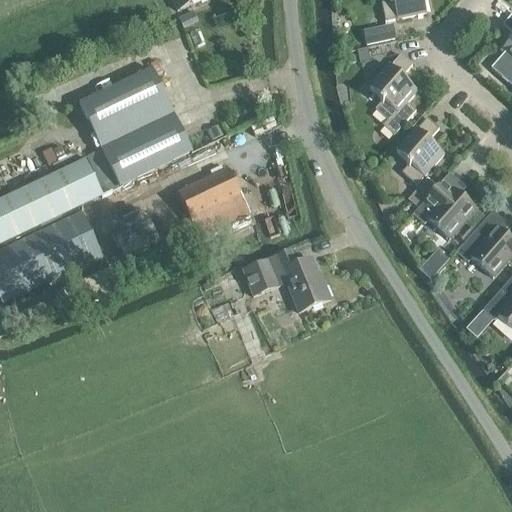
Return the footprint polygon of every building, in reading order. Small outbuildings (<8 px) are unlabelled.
[(177,0),(182,10),(203,0),(177,0)] [(421,0),(391,0),(392,2),(388,2),(389,5),(382,7),(386,25),(425,16),(421,0)] [(511,64),(511,15),(501,27),(511,36),(511,39),(500,53),(511,64)] [(365,49),(395,43),(391,28),(362,35),(365,49)] [(367,50),(357,53),(360,66),(370,64),(367,50)] [(415,113),(406,106),(416,94),(401,80),(411,68),(399,57),(389,69),(388,69),(368,91),(381,102),(378,105),(380,107),(376,112),(389,123),(384,128),(394,137),(415,113)] [(83,116),(100,152),(117,188),(190,153),(173,118),(156,82),(151,72),(79,107),(83,116)] [(407,165),(405,168),(407,170),(402,175),(416,187),(443,157),(427,143),(438,131),(426,121),(415,133),(415,132),(395,155),(407,165)] [(217,128),(208,132),(212,141),(221,136),(217,128)] [(0,248),(103,200),(85,163),(0,202),(0,248)] [(199,241),(249,216),(228,171),(177,196),(199,241)] [(426,223),(448,242),(463,225),(461,223),(473,210),(453,193),(458,187),(447,177),(436,190),(417,211),(412,217),(423,226),(426,223)] [(408,203),(417,211),(436,190),(426,182),(408,203)] [(0,304),(1,307),(102,260),(81,215),(0,252),(0,304)] [(111,231),(125,260),(158,244),(145,215),(111,231)] [(505,261),(511,252),(511,244),(497,231),(502,225),(491,215),(456,255),(466,265),(469,261),(492,280),(507,263),(505,261)] [(418,272),(430,282),(449,260),(437,250),(418,272)] [(293,253),(243,273),(245,279),(253,299),(278,289),(285,286),(297,315),(329,302),(323,286),(321,286),(310,262),(299,267),(293,253)] [(511,278),(482,313),(492,322),(495,319),(511,333),(511,278)] [(212,288),(210,283),(202,287),(204,292),(212,288)] [(492,322),(482,313),(466,331),(476,341),(492,322)]
